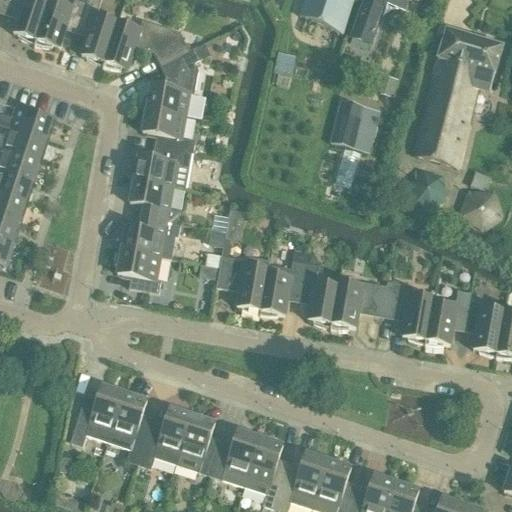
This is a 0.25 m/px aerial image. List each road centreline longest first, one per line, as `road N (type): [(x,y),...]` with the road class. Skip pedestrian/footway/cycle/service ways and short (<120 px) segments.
road 1 (residential): [(102,333),(117,354),(465,469),(484,462),(501,413),(490,388)]
road 2 (residential): [(490,388),(133,324),(102,333)]
road 3 (residential): [(79,328),(111,108),(0,69)]
